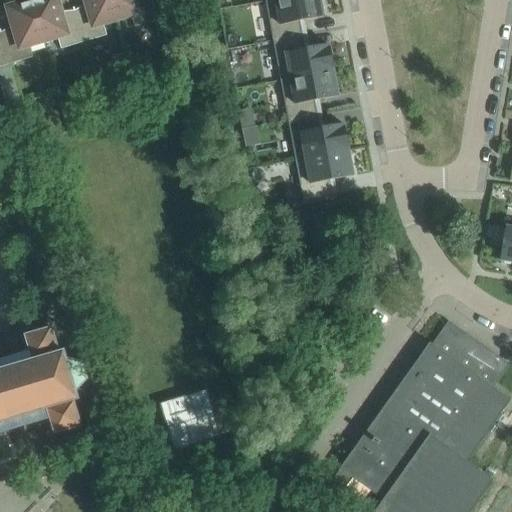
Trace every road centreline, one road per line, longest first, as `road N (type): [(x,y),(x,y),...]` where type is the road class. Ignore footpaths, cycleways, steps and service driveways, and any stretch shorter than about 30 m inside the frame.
road 1 (unclassified): [(440,272),(268,511)]
road 2 (residential): [(495,0),(466,169),(446,178),(401,178)]
road 3 (residential): [(366,0),(401,178)]
